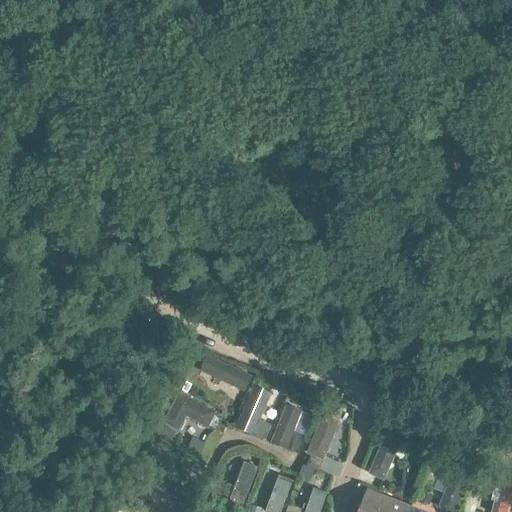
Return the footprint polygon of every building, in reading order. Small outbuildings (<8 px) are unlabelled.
[(209,352),(201,367),(245,388),(253,373),(209,352)] [(213,400),(215,388),(193,383),(190,395),(213,400)] [(180,389),(164,419),(179,427),(187,412),(208,424),(217,409),(180,389)] [(304,447),(311,428),(298,423),(291,441),(304,447)] [(384,481),(401,441),(385,434),(368,474),(384,481)] [(242,508),(258,467),(244,461),(228,502),(242,508)] [(466,475),(454,470),(440,507),(452,511),(466,475)] [(280,511),(293,480),(279,475),(265,511),(280,511)] [(511,511),(511,487),(506,486),(499,511),(511,511)] [(320,511),(327,492),(314,487),(305,511),(320,511)] [(358,511),(427,511),(412,505),(412,506),(367,489),(358,511)]
